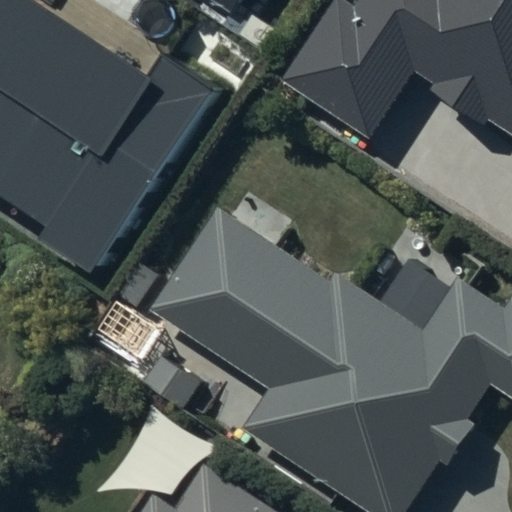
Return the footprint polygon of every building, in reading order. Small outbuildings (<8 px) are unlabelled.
[(203,92),(62,0),(0,0),(0,190),(97,254),(203,92)] [(219,0),(247,17),(257,0),(219,0)] [(511,0),(365,0),(365,1),(363,0),(352,0),(341,17),(331,9),(283,79),(379,144),(422,82),(496,133),(505,121),(511,125),(511,0)] [(348,292),(226,209),(157,311),(280,393),(253,433),(369,511),(420,511),(458,457),(464,461),(483,434),(476,429),(501,392),(511,399),(511,312),(511,314),(469,286),(435,337),(354,282),(348,292)] [(287,511),(293,504),(236,464),(226,478),(216,470),(186,511),(170,511),(164,507),(160,511),(287,511)]
